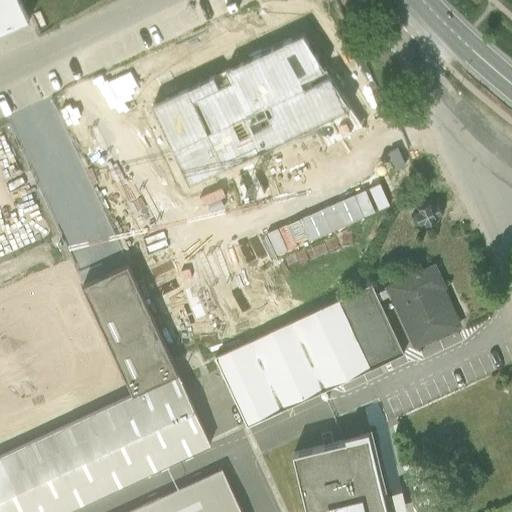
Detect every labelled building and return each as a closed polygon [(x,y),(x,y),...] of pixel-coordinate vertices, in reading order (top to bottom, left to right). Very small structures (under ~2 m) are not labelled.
[(21,0),(0,0),(0,34),(31,21),(21,0)] [(363,127),(299,34),(151,102),(190,187),(317,125),(328,145),(363,127)] [(397,153),(405,165),(422,153),(413,141),(397,153)] [(418,208),(419,211),(415,213),(412,218),(414,224),(421,225),(425,224),(426,225),(437,221),(435,217),(442,215),(437,204),(430,207),(429,203),(418,208)] [(0,511),(63,511),(211,445),(178,374),(127,265),(82,286),(133,395),(0,455),(0,511)] [(389,295),(413,347),(458,326),(450,308),(446,309),(440,296),(446,293),(437,273),(389,295)] [(404,354),(372,285),(216,358),(248,427),(404,354)] [(310,511),(396,511),(380,442),(299,461),(310,511)] [(242,511),(222,469),(127,511),(242,511)]
